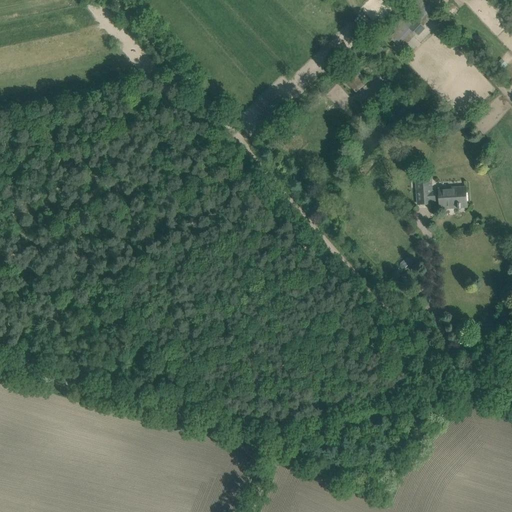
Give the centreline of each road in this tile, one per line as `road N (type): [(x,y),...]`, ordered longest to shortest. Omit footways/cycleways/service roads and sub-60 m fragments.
road 1 (unclassified): [(0,364),(275,438),(351,425),(448,393),(511,332)]
road 2 (track): [(511,397),(466,380),(435,357),(198,96)]
road 3 (track): [(198,96),(115,0)]
